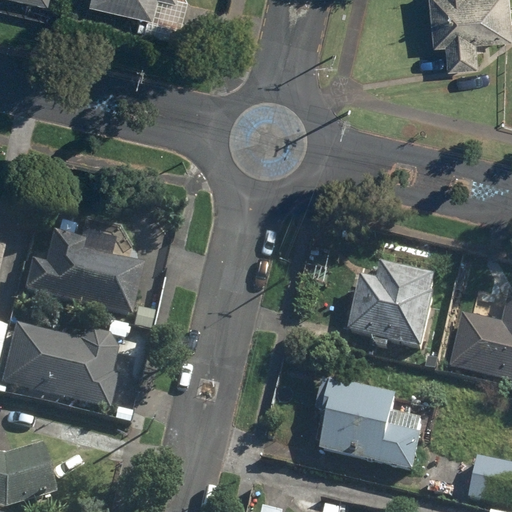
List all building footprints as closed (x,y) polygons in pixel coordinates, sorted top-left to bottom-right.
[(145,19),(148,0),(159,0),(168,2),(168,0),(82,0),(81,5),(145,19)] [(426,0),(431,46),(444,45),(446,70),(475,67),(473,43),(509,39),(505,0),(426,0)] [(36,261),(28,292),(133,318),(147,265),(86,250),(89,240),(57,232),(49,264),(36,261)] [(447,276),(387,262),(382,281),(366,277),(353,336),(430,354),(447,276)] [(466,313),(453,370),(511,383),(511,298),(507,322),(466,313)] [(82,340),(19,325),(5,385),(111,410),(119,375),(115,374),(121,350),(114,333),(96,331),(82,340)] [(329,452),(423,471),(433,420),(401,413),(405,397),(332,383),(325,418),(336,420),(329,452)] [(0,507),(10,510),(62,493),(46,442),(5,455),(0,454),(0,507)] [(511,465),(481,459),(472,502),(511,510),(511,465)] [(316,511),(320,497),(275,486),(271,504),(303,511),(316,511)]
